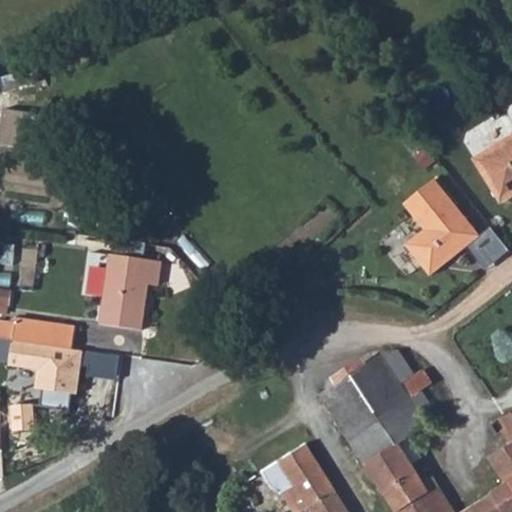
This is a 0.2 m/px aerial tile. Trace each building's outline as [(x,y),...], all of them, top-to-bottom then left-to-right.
[(62,106),(38,104),(34,140),(61,143),(62,106)] [(511,130),(480,149),(477,159),(495,191),(511,182),(511,130)] [(429,277),(477,235),(429,181),(400,207),(421,232),(403,248),(429,277)] [(115,245),(111,317),(153,322),(156,276),(171,278),(173,251),(115,245)] [(28,330),(83,336),(86,312),(25,306),(23,329),(28,330)] [(28,330),(23,329),(3,328),(0,327),(0,347),(26,351),(28,330)] [(412,394),(384,352),(355,371),(386,413),(412,394)] [(327,390),(355,433),(386,413),(355,371),(327,390)] [(60,391),(36,392),(38,415),(61,414),(60,391)] [(386,413),(406,442),(432,424),(412,394),(386,413)] [(511,511),(511,404),(501,412),(503,416),(511,429),(511,435),(493,451),(511,478),(465,511),(438,474),(435,476),(427,464),(422,467),(391,488),(407,511),(511,511)] [(355,433),(375,463),(406,442),(386,413),(355,433)] [(0,451),(11,451),(8,414),(0,414),(0,451)] [(375,463),(391,488),(422,467),(406,442),(375,463)] [(312,443),(285,460),(298,479),(323,460),(312,443)] [(323,460),(298,479),(299,482),(314,505),(341,487),(323,460)] [(288,491),(302,511),(303,511),(314,505),(299,482),(288,491)] [(341,487),(314,505),(318,511),(348,511),(355,507),(341,487)]
